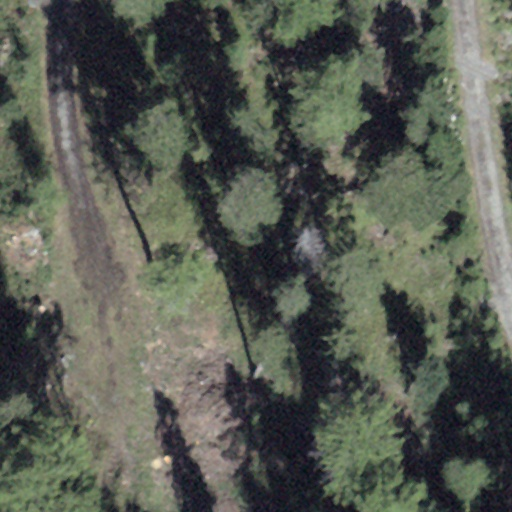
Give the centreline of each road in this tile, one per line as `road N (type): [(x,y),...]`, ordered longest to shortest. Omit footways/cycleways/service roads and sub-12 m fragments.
road 1 (track): [(65,0),(52,43),(119,425)]
road 2 (track): [(511,282),(491,218),(463,0)]
